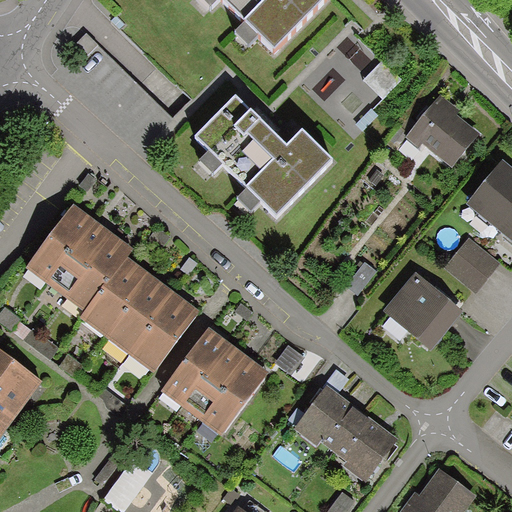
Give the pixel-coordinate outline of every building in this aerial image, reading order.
[(198,0),(212,13),(221,5),(245,28),(236,37),(250,50),(258,41),(275,57),(329,2),(327,0),(198,0)] [(361,128),(404,80),(352,32),(308,80),(361,128)] [(440,98),(405,141),(419,152),(424,146),(454,170),(480,138),(454,118),(458,113),(440,98)] [(237,99),(195,141),(209,156),(200,164),(215,179),(223,170),(247,194),(239,203),(252,216),(261,207),(276,223),(334,165),(303,134),(287,149),(237,99)] [(498,232),(511,215),(511,171),(503,165),(468,208),(498,232)] [(46,284),(91,224),(74,212),(29,272),(46,284)] [(511,215),(498,232),(511,243),(511,215)] [(67,300),(112,240),(91,224),(46,284),(67,300)] [(112,240),(67,300),(87,314),(126,261),(132,253),(112,240)] [(468,240),(445,269),(477,294),(500,266),(468,240)] [(81,322),(105,340),(150,279),(126,261),(87,314),(81,322)] [(362,262),(351,289),(367,296),(378,269),(362,262)] [(416,278),(386,314),(432,352),(461,315),(416,278)] [(175,297),(150,279),(105,340),(130,358),(175,297)] [(199,314),(175,297),(130,358),(154,375),(199,314)] [(181,409),(227,346),(210,333),(163,395),(181,409)] [(227,346),(181,409),(202,425),(249,362),(227,346)] [(0,415),(13,425),(43,385),(0,352),(0,415)] [(249,362),(202,425),(222,439),(269,377),(249,362)] [(334,455),(364,416),(327,388),(293,431),(317,449),(321,445),(334,455)] [(0,442),(13,425),(0,415),(0,442)] [(364,416),(334,455),(346,464),(342,469),(365,486),(399,442),(364,416)] [(130,460),(110,500),(134,511),(153,471),(130,460)] [(144,505),(153,511),(171,511),(192,484),(170,469),(144,505)] [(463,511),(473,498),(437,472),(418,499),(413,495),(400,511),(463,511)] [(343,495),(330,511),(350,511),(356,504),(343,495)]
